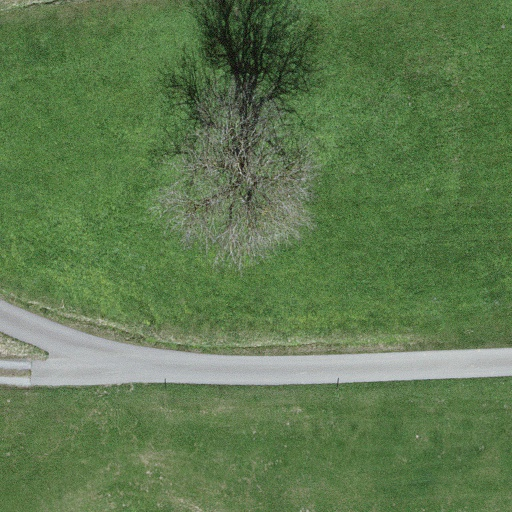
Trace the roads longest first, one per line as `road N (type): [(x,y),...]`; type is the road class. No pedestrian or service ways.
road 1 (unclassified): [(0,293),(141,361),(511,349)]
road 2 (track): [(141,361),(0,366)]
